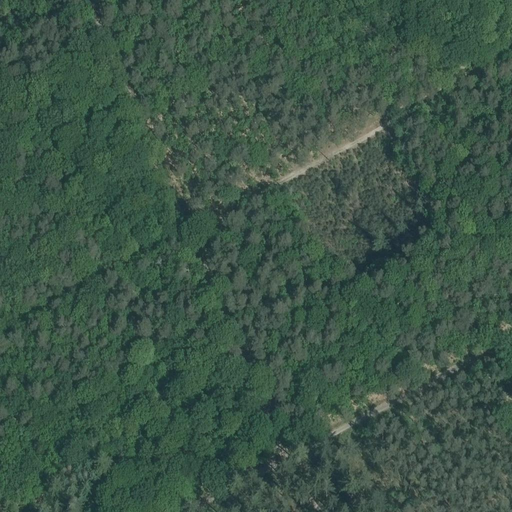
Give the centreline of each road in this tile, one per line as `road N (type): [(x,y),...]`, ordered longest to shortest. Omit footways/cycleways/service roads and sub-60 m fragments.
road 1 (unknown): [(293,451),(94,0)]
road 2 (unknown): [(191,222),(511,46)]
road 3 (track): [(511,337),(293,451)]
